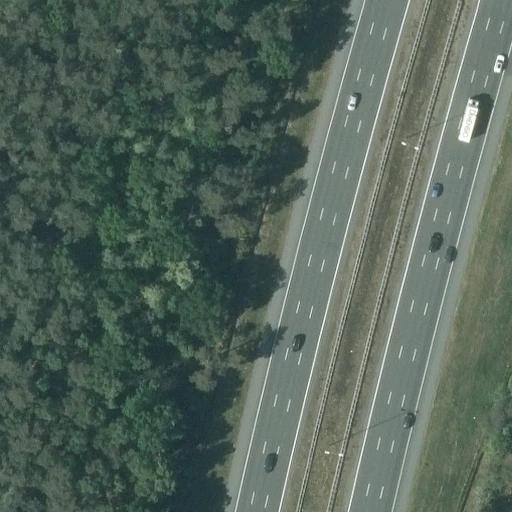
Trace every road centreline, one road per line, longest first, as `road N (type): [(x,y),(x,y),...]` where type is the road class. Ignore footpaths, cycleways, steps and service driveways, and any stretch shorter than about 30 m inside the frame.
road 1 (motorway): [(370,511),(503,0)]
road 2 (motorway): [(388,0),(257,511)]
